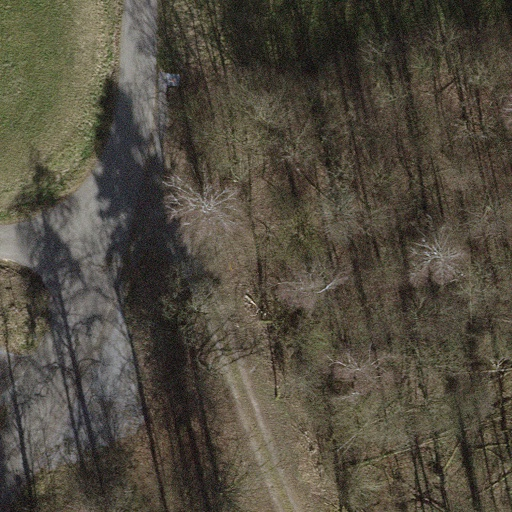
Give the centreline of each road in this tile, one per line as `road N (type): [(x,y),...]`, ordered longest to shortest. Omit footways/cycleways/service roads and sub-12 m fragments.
road 1 (track): [(283,511),(175,222),(124,166)]
road 2 (unclassified): [(0,489),(88,290),(86,240)]
road 3 (unclassified): [(140,0),(137,96),(124,166),(86,240)]
